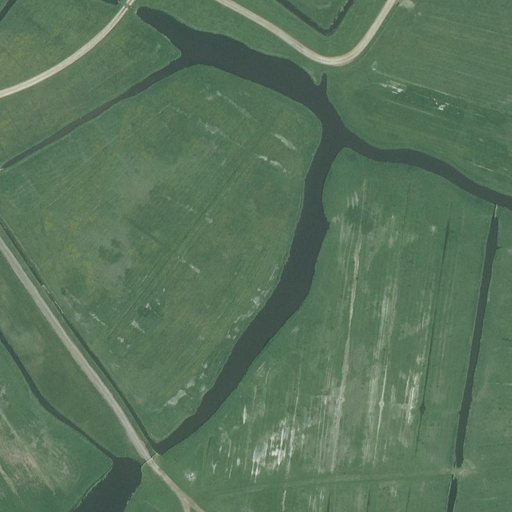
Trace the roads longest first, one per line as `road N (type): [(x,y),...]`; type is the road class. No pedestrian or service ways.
road 1 (track): [(188,501),(151,465),(0,242)]
road 2 (track): [(392,0),(351,54),(333,62),(221,0)]
road 3 (track): [(131,0),(77,54),(0,94)]
